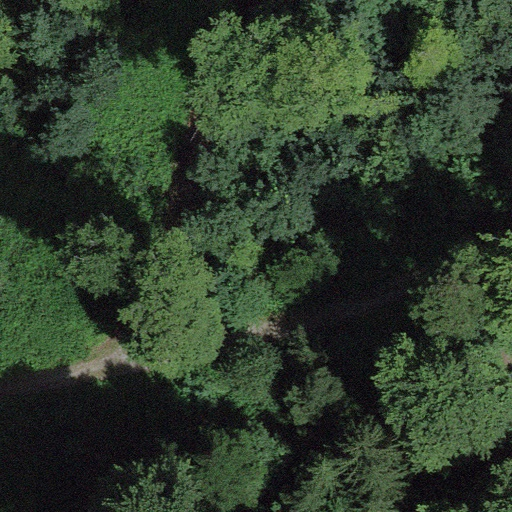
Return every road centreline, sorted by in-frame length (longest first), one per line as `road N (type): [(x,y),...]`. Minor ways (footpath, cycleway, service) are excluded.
road 1 (track): [(511,244),(348,311),(0,389)]
road 2 (track): [(237,0),(127,360)]
